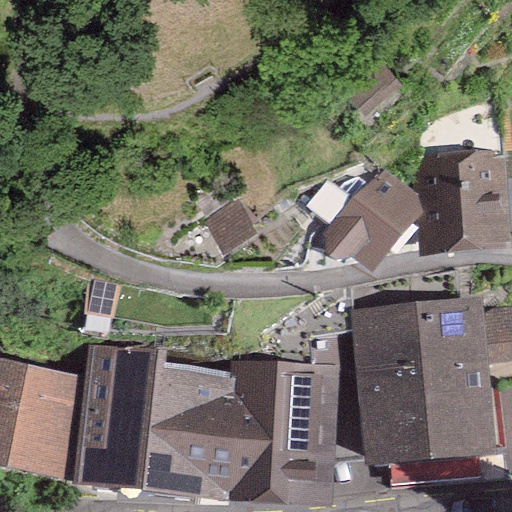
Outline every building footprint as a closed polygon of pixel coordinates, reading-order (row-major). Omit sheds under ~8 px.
[(363,115),(401,86),(385,66),(347,95),(363,115)] [(426,160),(430,243),(508,239),(505,179),(504,157),(426,160)] [(345,217),(328,238),(327,254),(336,262),(351,259),(357,251),(367,258),(380,240),(388,248),(418,209),(380,176),(370,188),(358,179),(344,185),(329,203),(345,217)] [(237,205),(208,223),(225,250),(254,233),(237,205)] [(508,371),(511,469),(511,468),(511,301),(489,302),(492,371),(508,371)] [(472,307),(341,316),(352,465),(483,455),(472,307)] [(83,479),(218,494),(231,377),(214,375),(212,389),(149,382),(152,357),(90,350),(87,383),(94,384),(83,479)] [(0,455),(57,468),(76,378),(0,361),(0,455)] [(320,380),(231,377),(218,494),(309,501),(320,380)]
